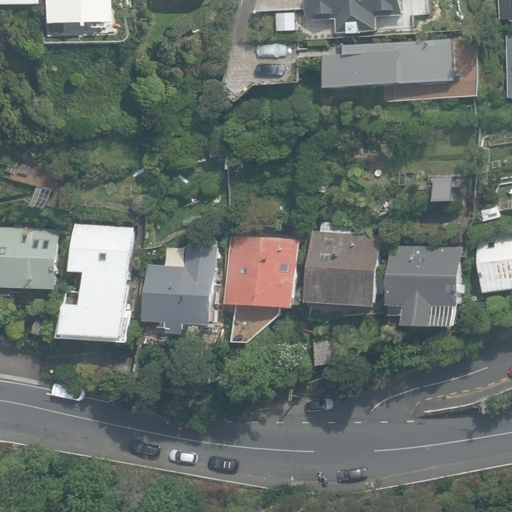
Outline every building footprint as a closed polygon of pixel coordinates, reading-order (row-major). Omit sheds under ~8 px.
[(62,23),(62,30),(82,30),(82,22),(105,21),(104,0),(39,0),(40,23),(62,23)] [(339,20),(340,33),(381,31),(381,17),(405,16),(404,0),(407,0),(313,0),(314,21),(339,20)] [(511,19),(511,0),(501,0),(503,21),(511,19)] [(279,31),(298,31),(298,13),(279,14),(279,31)] [(353,54),(330,57),(333,88),(385,85),(385,99),(483,95),(481,38),(353,46),(353,54)] [(417,191),(415,176),(400,177),(402,193),(417,191)] [(48,209),(56,187),(42,182),(34,204),(48,209)] [(333,195),(334,184),(326,183),(325,195),(333,195)] [(491,190),(479,192),(481,204),(493,201),(491,190)] [(501,206),(485,209),(487,221),(503,218),(501,206)] [(310,303),(381,308),(385,236),(347,233),(348,222),(323,220),(322,231),(315,230),(310,303)] [(70,334),(130,338),(138,227),(78,223),(74,271),(90,272),(88,305),(72,304),(70,334)] [(0,286),(61,289),(64,229),(0,226),(0,286)] [(511,229),(479,234),(487,294),(511,290),(511,229)] [(231,305),(299,309),(303,239),(234,235),(231,305)] [(171,332),(190,333),(190,326),(210,327),(210,325),(218,326),(223,245),(220,245),(221,241),(208,240),(207,245),(190,243),(189,267),(151,265),(147,321),(172,322),(171,332)] [(468,249),(397,246),(394,306),(398,306),(397,316),(412,317),(412,327),(442,328),(443,307),(466,307),(468,249)]
